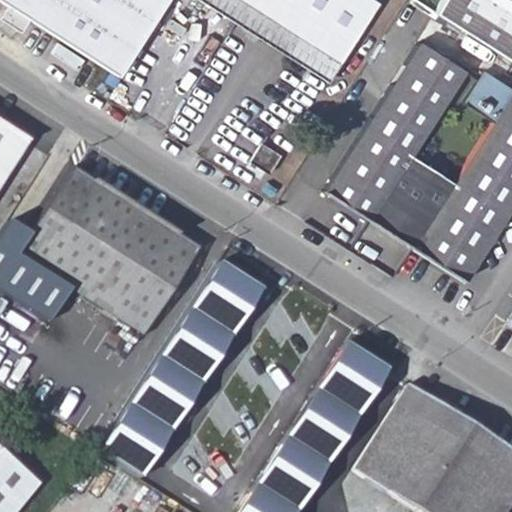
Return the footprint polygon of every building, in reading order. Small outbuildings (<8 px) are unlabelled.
[(158,0),(241,0),(335,61),(371,1),(369,0),(0,0),(0,1),(2,3),(26,19),(110,73),(158,0)] [(202,0),(324,78),(335,61),(241,0),(202,0)] [(511,67),(511,15),(485,0),(438,0),(428,16),(511,67)] [(511,0),(485,0),(511,15),(511,0)] [(0,6),(0,21),(16,32),(26,19),(2,3),(0,6)] [(317,189),(458,280),(511,197),(511,91),(480,70),(458,101),(489,121),(449,182),(405,154),(459,70),(412,40),(317,189)] [(0,127),(0,178),(24,143),(0,127)] [(256,145),(246,160),(263,171),(274,156),(256,145)] [(0,245),(0,247),(13,256),(67,291),(138,335),(191,250),(66,170),(29,226),(18,219),(0,245)] [(0,275),(0,293),(45,324),(67,291),(13,256),(0,275)] [(230,378),(251,392),(299,317),(234,275),(181,360),(224,388),(230,378)] [(511,306),(502,321),(511,327),(511,306)] [(360,356),(299,317),(251,392),(220,441),(281,481),(360,356)] [(349,470),(383,492),(413,511),(501,511),(511,497),(511,455),(403,386),(349,470)] [(0,511),(14,511),(36,488),(0,461),(0,511)] [(370,511),(413,511),(383,492),(370,511)]
